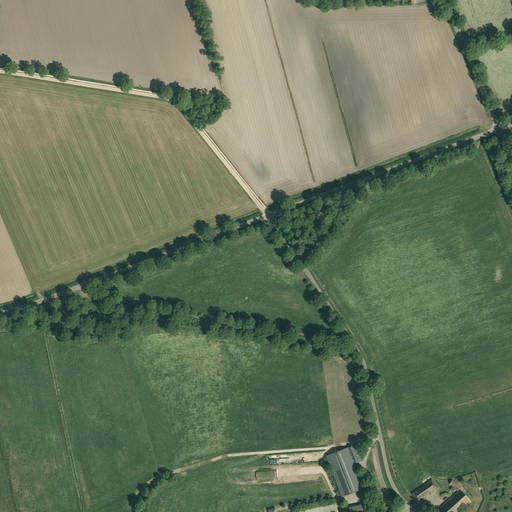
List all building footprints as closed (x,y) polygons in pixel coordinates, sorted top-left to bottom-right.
[(343,496),(362,489),(352,465),(361,461),(355,445),(327,456),(343,496)] [(431,494),(439,488),(432,479),(411,493),(416,503),(419,501),(418,499),(421,497),(422,500),(427,497),(425,494),(429,492),(431,494)] [(457,491),(461,487),(459,484),(458,483),(453,480),(449,485),(453,487),(456,489),(457,491)] [(463,508),(470,502),(460,490),(441,506),(446,511),(457,511),(463,507),(463,508)] [(296,511),(337,511),(336,503),(296,511)]
